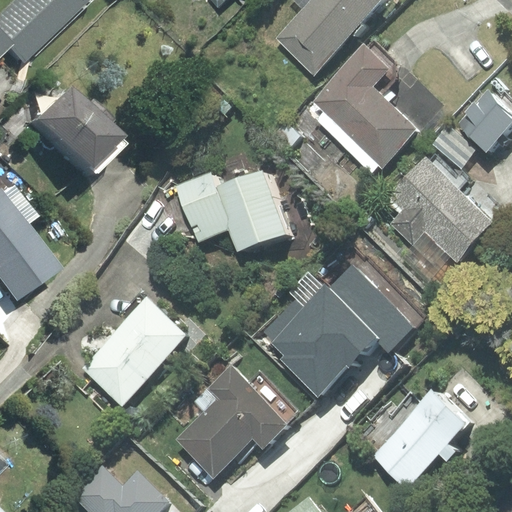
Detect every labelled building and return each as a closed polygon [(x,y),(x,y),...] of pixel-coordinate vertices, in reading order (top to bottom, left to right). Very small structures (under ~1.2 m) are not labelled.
[(0,54),(7,48),(21,63),(84,1),(82,0),(11,0),(0,11),(0,54)] [(395,0),(320,0),(282,40),(321,78),(395,0)] [(386,170),(428,129),(387,88),(410,65),(384,39),(319,103),(330,114),(322,121),(376,175),(383,167),(386,170)] [(78,109),(58,90),(28,122),(85,177),(117,144),(102,129),(107,123),(84,102),(78,109)] [(439,268),(451,255),(464,267),(506,222),(470,188),(479,179),(469,170),(487,150),(462,127),(437,154),(394,199),(408,212),(393,228),(416,250),(418,248),(439,268)] [(244,254),(304,234),(283,170),(231,187),(226,169),(185,183),(205,242),(236,232),(244,254)] [(56,270),(24,227),(35,219),(11,187),(0,194),(0,307),(10,300),(13,303),(56,270)] [(130,408),(197,336),(159,299),(91,371),(130,408)] [(229,401),(186,441),(224,482),(264,443),(272,452),(301,425),(246,366),(219,391),(229,401)] [(462,444),(480,426),(445,390),(380,456),(415,491),(449,457),(457,465),(470,451),(462,444)] [(172,511),(182,503),(148,469),(131,486),(110,465),(78,498),(92,511),(172,511)] [(330,511),(316,494),(294,511),(330,511)]
